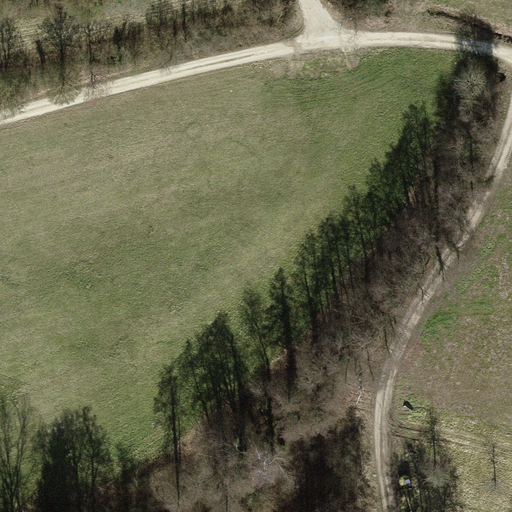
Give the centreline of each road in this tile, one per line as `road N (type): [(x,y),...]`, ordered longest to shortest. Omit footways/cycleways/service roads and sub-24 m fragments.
road 1 (track): [(511,165),(483,233),(391,394),(395,511)]
road 2 (track): [(326,40),(0,119)]
road 3 (track): [(511,54),(415,39),(326,40)]
